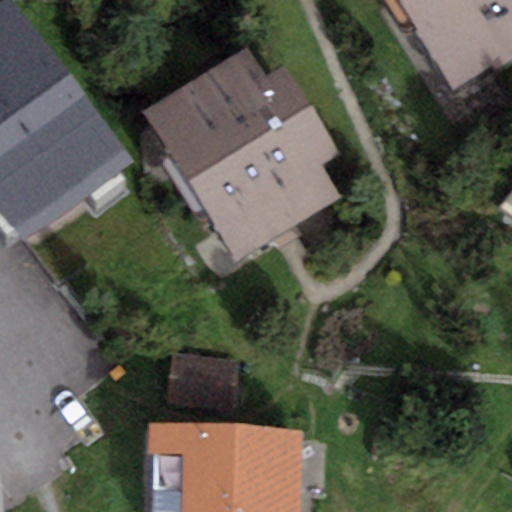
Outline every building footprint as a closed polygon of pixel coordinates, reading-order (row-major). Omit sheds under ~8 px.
[(511,0),(396,0),(452,91),(511,54),(511,0)] [(0,4),(0,236),(86,174),(96,188),(123,169),(0,4)] [(248,47),(143,111),(234,260),(339,196),(319,164),(340,152),(284,61),(264,73),(248,47)] [(237,361),(173,353),(167,400),(232,408),(237,361)] [(89,397),(39,419),(56,457),(105,435),(89,397)] [(303,511),(305,427),(154,424),(152,511),(303,511)]
